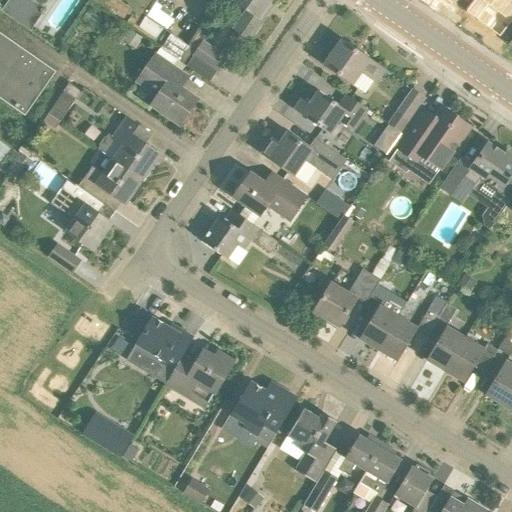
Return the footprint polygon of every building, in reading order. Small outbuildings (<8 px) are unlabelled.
[(9,0),(2,11),(15,20),(28,0),(9,0)] [(234,28),(249,39),(269,10),(266,8),(271,0),(234,0),(234,1),(247,10),(234,28)] [(511,46),(511,0),(475,0),(467,12),(511,46)] [(66,38),(70,41),(76,33),(72,29),(66,38)] [(130,30),(125,38),(138,46),(143,38),(137,34),(130,30)] [(0,97),(26,116),(26,115),(56,72),(55,72),(55,71),(0,32),(0,97)] [(226,58),(210,46),(203,42),(206,38),(200,34),(181,61),(210,82),(226,58)] [(377,82),(385,70),(342,40),(325,65),(355,86),(364,73),(377,82)] [(176,67),(179,62),(161,49),(157,53),(156,52),(135,82),(157,98),(152,105),(180,125),(198,99),(175,83),(183,71),(176,67)] [(81,91),(79,90),(68,82),(63,92),(75,100),(81,91)] [(402,133),(426,99),(413,90),(389,124),(402,133)] [(346,95),(339,105),(319,91),(309,104),(302,99),(294,109),(330,134),(339,121),(355,132),(370,110),(346,95)] [(63,92),(56,103),(67,111),(75,100),(63,92)] [(439,170),(458,143),(469,127),(443,108),(436,118),(424,110),(396,149),(397,150),(413,161),(417,164),(422,157),(439,170)] [(55,129),(60,122),(49,114),(44,121),(55,129)] [(145,144),(151,134),(127,117),(113,137),(109,135),(108,137),(107,138),(105,138),(100,145),(100,149),(103,152),(142,179),(160,154),(145,144)] [(309,148),(305,145),(288,133),(280,145),(273,140),(264,154),(307,184),(317,169),(334,180),(347,161),(335,152),(316,138),(309,148)] [(501,191),(511,175),(511,153),(507,151),(505,154),(489,142),(473,165),(462,157),(440,189),(463,205),(482,179),(486,182),(485,184),(495,191),(497,189),(501,191)] [(18,153),(13,150),(7,160),(12,164),(7,172),(21,181),(34,160),(28,156),(30,152),(22,147),(18,153)] [(125,204),(142,179),(103,152),(79,186),(104,204),(111,194),(125,204)] [(309,197),(275,173),(267,184),(251,172),(233,197),(245,206),(239,215),(253,225),(265,207),(290,224),(309,197)] [(104,204),(79,186),(76,184),(60,207),(74,217),(66,231),(93,250),(112,223),(98,214),(104,204)] [(329,211),(341,219),(344,215),(350,206),(338,198),(329,211)] [(239,215),(233,210),(225,219),(220,226),(216,223),(203,241),(228,259),(237,245),(245,251),(252,241),(271,254),(278,243),(253,225),(239,215)] [(344,215),(341,219),(324,245),(335,252),(355,221),(344,215)] [(382,228),(373,222),(368,230),(377,236),(382,228)] [(81,260),(65,249),(57,244),(48,257),(72,274),(81,260)] [(390,246),(382,259),(382,260),(389,264),(397,250),(390,246)] [(399,251),(393,259),(392,261),(400,265),(406,265),(411,258),(399,251)] [(385,271),(376,267),(372,274),(380,279),(385,271)] [(339,326),(356,298),(366,304),(380,279),(363,269),(347,290),(333,282),(315,312),(339,326)] [(466,273),(457,286),(470,294),(478,282),(466,273)] [(378,349),(398,315),(381,305),(384,300),(372,294),(359,316),(369,322),(360,339),(378,349)] [(426,337),(439,315),(428,308),(417,326),(398,315),(378,349),(398,361),(416,331),(426,337)] [(446,371),(466,336),(448,326),(451,322),(439,315),(426,337),(436,343),(426,360),(446,371)] [(173,373),(194,337),(178,327),(175,330),(153,317),(136,346),(160,360),(159,365),(173,373)] [(485,372),(495,355),(498,350),(487,344),(485,348),(466,336),(446,371),(465,382),(474,366),(485,372)] [(504,354),(511,342),(505,339),(499,351),(504,354)] [(218,351),(215,356),(204,350),(194,367),(181,361),(166,386),(206,409),(234,361),(218,351)] [(511,393),(511,363),(506,360),(485,395),(504,406),(511,393)] [(274,437),(297,398),(279,388),(274,396),(251,382),(231,416),(245,425),(242,430),(259,440),(264,432),(274,437)] [(324,443),(337,422),(322,413),(319,417),(304,408),(281,448),(300,461),(295,469),(317,483),(337,451),(324,443)] [(114,423),(101,444),(122,456),(134,435),(114,423)] [(366,472),(383,443),(369,435),(366,439),(359,435),(338,469),(349,476),(356,465),(366,472)] [(381,495),(401,460),(394,456),(397,452),(383,443),(366,472),(352,493),(370,504),(377,493),(381,495)] [(140,451),(130,446),(122,459),(137,466),(142,458),(137,455),(140,451)] [(428,511),(430,508),(433,503),(423,497),(433,479),(428,476),(431,472),(417,464),(415,468),(412,466),(395,495),(415,507),(412,511),(428,511)] [(315,511),(318,511),(339,479),(326,471),(305,506),(315,511)] [(349,496),(356,484),(344,477),(337,489),(349,496)] [(212,491),(193,479),(183,493),(203,505),(212,491)] [(256,509),(265,498),(252,488),(243,499),(256,509)] [(384,511),(389,504),(375,496),(366,511),(384,511)] [(485,511),(487,511),(468,499),(464,505),(449,498),(440,511),(435,511),(430,508),(428,511),(485,511)]
